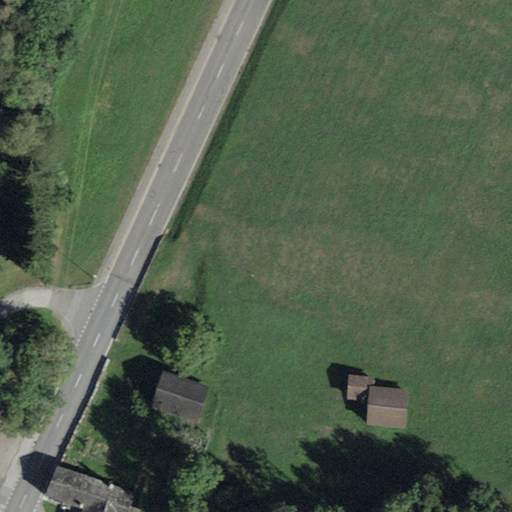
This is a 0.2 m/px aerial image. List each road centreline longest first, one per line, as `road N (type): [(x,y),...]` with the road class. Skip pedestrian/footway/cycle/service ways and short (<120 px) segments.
road 1 (secondary): [(253,0),(102,329)]
road 2 (secondary): [(102,329),(19,511)]
